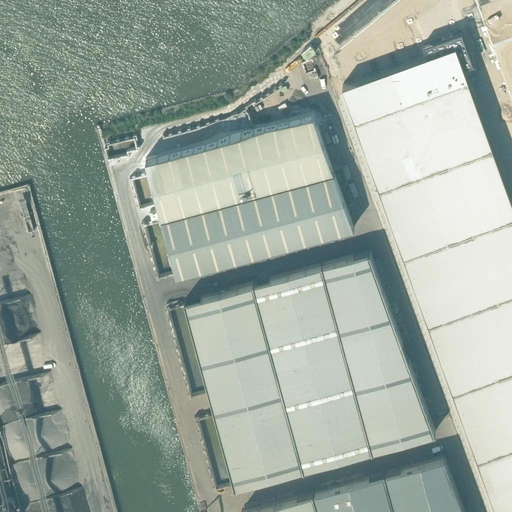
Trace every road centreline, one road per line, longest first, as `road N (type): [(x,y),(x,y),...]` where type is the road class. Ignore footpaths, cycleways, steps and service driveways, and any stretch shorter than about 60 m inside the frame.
road 1 (unknown): [(147,287),(126,207),(132,160),(160,128),(235,102),(288,68),(326,91),(380,223)]
road 2 (unknown): [(212,495),(454,426)]
road 3 (unknown): [(147,287),(380,223)]
road 4 (unknown): [(511,225),(431,0)]
road 5 (unknown): [(212,495),(147,287)]
road 6 (unknown): [(380,223),(454,426)]
